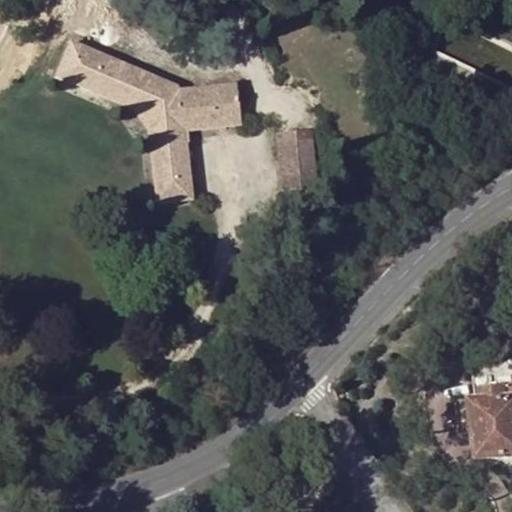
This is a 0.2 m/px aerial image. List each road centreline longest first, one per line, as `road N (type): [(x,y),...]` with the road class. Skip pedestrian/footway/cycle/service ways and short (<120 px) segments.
road 1 (tertiary): [(298,384),(390,285),(468,218),(511,193)]
road 2 (tertiary): [(149,483),(195,463),(298,384)]
road 3 (residential): [(298,384),(395,511)]
road 4 (tertiary): [(0,510),(80,503),(149,483)]
